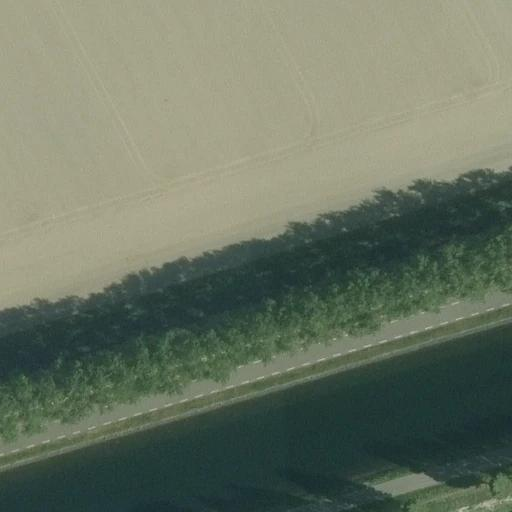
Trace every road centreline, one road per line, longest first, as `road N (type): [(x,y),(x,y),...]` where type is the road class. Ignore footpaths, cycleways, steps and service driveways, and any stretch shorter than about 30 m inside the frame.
road 1 (unclassified): [(0,447),(511,296)]
road 2 (unclassified): [(310,511),(511,454)]
